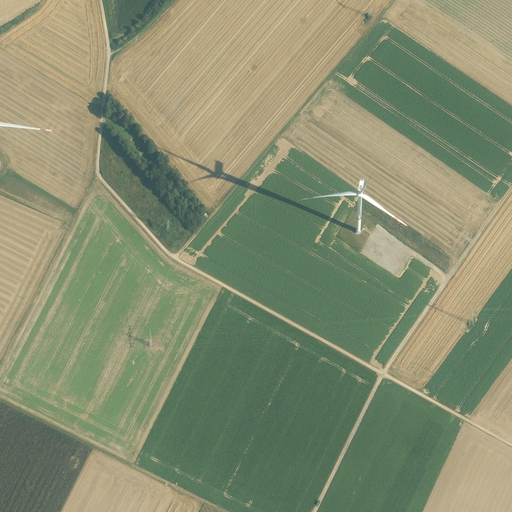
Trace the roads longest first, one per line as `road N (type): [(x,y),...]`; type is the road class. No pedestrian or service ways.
road 1 (track): [(101,178),(172,257),(511,445)]
road 2 (track): [(315,511),(384,373),(511,188)]
road 3 (track): [(397,0),(174,258)]
road 4 (track): [(223,511),(0,401)]
road 5 (track): [(101,178),(109,56),(100,0)]
